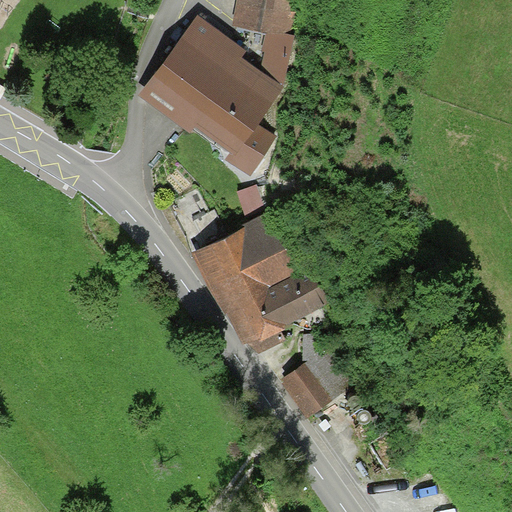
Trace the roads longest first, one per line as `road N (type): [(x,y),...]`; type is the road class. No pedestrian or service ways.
road 1 (tertiary): [(347,511),(117,198)]
road 2 (residential): [(117,198),(136,178),(140,73),(171,0)]
road 3 (tertiary): [(117,198),(0,121)]
